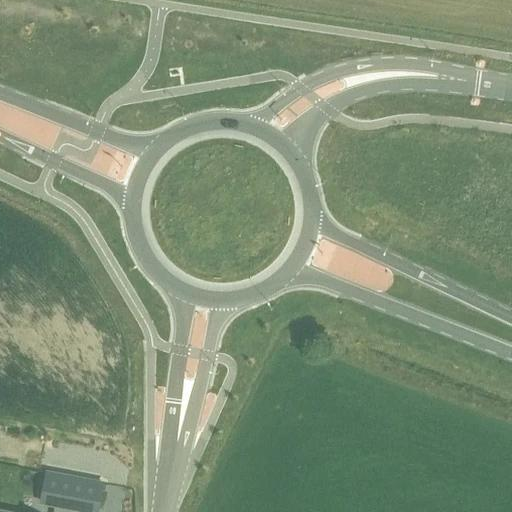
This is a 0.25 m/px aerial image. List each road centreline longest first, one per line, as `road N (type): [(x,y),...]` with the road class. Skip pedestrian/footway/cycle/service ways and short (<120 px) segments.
road 1 (primary): [(286,269),(511,357)]
road 2 (primary): [(511,318),(310,225)]
road 3 (unclassified): [(450,77),(358,67),(302,88),(258,124)]
road 4 (unclassified): [(292,151),(339,97),(450,77)]
road 5 (primary): [(149,152),(0,93)]
road 6 (primary): [(0,135),(131,198)]
road 7 (primary): [(258,124),(199,119),(149,152)]
